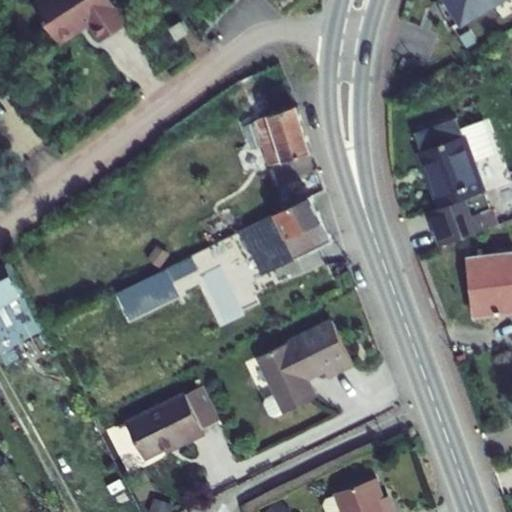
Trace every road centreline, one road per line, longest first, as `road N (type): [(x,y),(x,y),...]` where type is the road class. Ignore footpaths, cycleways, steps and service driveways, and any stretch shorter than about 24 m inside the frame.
road 1 (secondary): [(472,511),(353,173),(344,114),(351,36)]
road 2 (unclassified): [(0,228),(257,35),(287,28),(351,36)]
